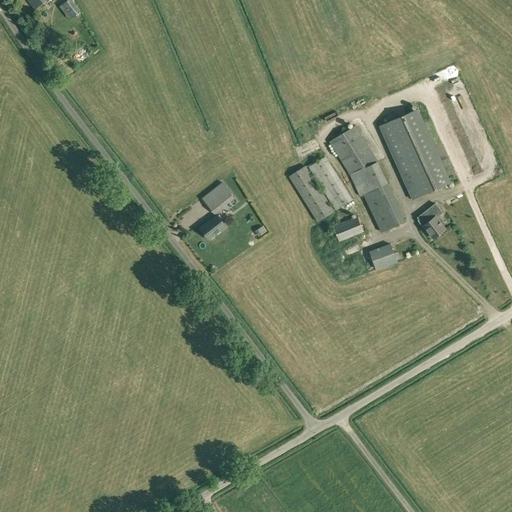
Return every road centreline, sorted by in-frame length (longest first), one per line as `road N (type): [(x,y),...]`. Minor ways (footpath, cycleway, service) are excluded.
road 1 (unclassified): [(315,427),(0,9)]
road 2 (unclassified): [(315,427),(511,304)]
road 3 (unclassified): [(170,511),(315,427)]
